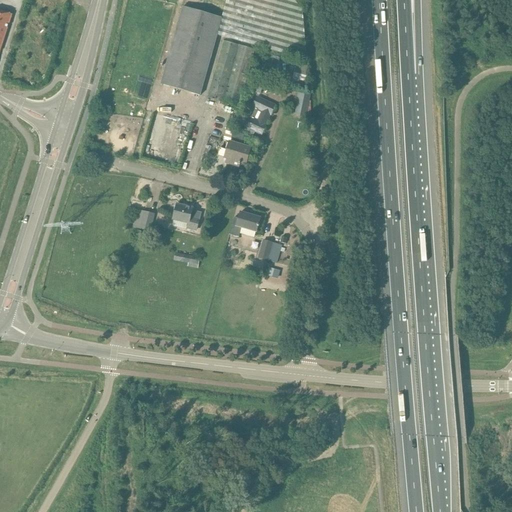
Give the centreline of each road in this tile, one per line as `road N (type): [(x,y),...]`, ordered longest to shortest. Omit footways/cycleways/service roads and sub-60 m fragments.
road 1 (motorway): [(378,0),(416,511)]
road 2 (motorway): [(440,511),(407,77)]
road 3 (unclassified): [(301,377),(309,260),(298,223),(275,207),(119,165)]
road 4 (unclassified): [(511,386),(301,377)]
road 5 (secondary): [(0,321),(62,128)]
road 6 (unclassified): [(301,377),(114,354)]
road 7 (unclassified): [(42,511),(104,399),(114,354)]
road 8 (secondary): [(62,128),(100,0)]
